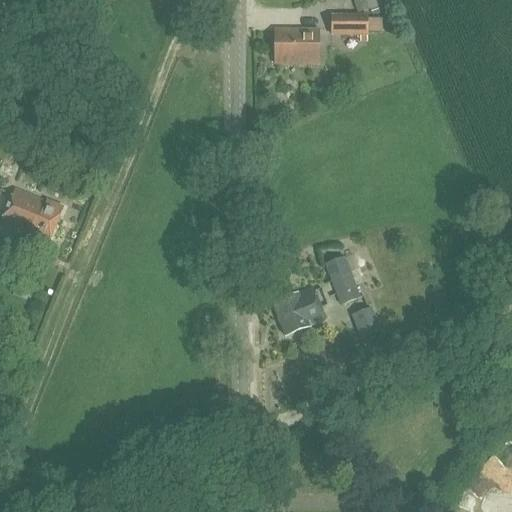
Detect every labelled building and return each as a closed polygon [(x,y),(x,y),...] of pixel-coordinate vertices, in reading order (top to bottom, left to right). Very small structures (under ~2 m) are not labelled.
[(56,0),(53,2),(68,24),(80,16),(69,0),(56,0)] [(84,0),(82,7),(118,22),(127,0),(84,0)] [(370,11),(373,17),(393,9),(389,0),(353,0),(358,14),(370,11)] [(369,19),(369,18),(336,18),(335,34),(368,34),(369,33),(382,34),(382,19),(369,19)] [(278,32),(278,65),(320,65),(320,31),(278,32)] [(6,148),(52,167),(60,148),(14,129),(6,148)] [(27,240),(47,248),(64,208),(47,201),(46,203),(15,190),(0,225),(0,226),(28,238),(27,240)] [(325,266),(341,306),(362,298),(344,258),(325,266)] [(273,306),(286,337),(326,322),(313,290),(273,306)] [(352,316),(361,339),(381,331),(372,308),(352,316)]
